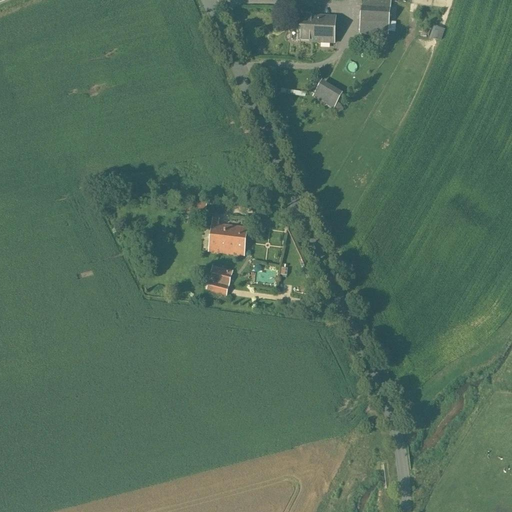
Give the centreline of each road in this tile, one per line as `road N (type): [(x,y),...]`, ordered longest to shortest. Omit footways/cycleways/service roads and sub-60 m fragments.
road 1 (unclassified): [(406,511),(394,419),(206,0)]
road 2 (unknown): [(203,258),(323,259)]
